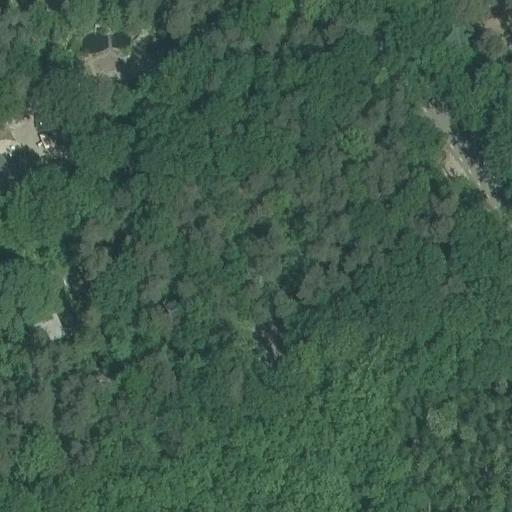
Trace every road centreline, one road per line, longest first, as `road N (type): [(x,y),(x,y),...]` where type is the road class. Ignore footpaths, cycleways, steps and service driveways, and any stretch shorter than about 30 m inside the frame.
road 1 (track): [(83,511),(493,325)]
road 2 (tertiary): [(511,223),(456,124),(361,0)]
